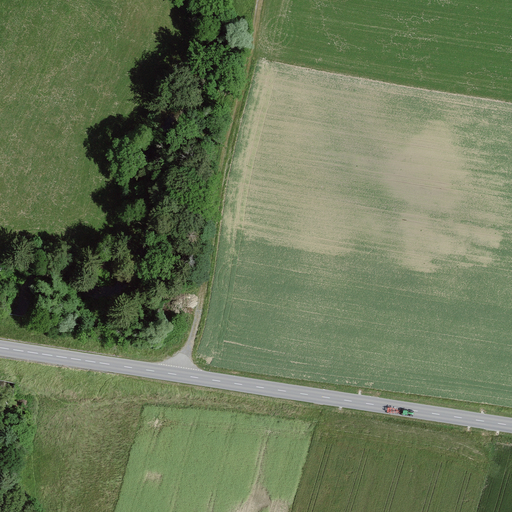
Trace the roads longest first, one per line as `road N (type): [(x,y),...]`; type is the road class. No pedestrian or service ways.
road 1 (tertiary): [(0,350),(511,425)]
road 2 (track): [(186,378),(223,229),(262,0)]
